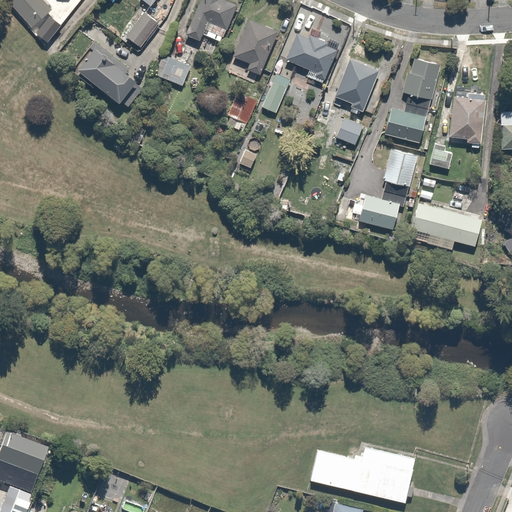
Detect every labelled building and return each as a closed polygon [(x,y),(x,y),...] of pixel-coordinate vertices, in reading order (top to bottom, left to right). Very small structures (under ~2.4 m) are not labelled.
[(46,0),(40,0),(29,10),(47,30),(62,18),(46,0)] [(66,15),(77,2),(75,0),(62,0),(57,7),(66,15)] [(161,7),(149,0),(137,0),(133,8),(153,20),(161,7)] [(217,0),(195,0),(179,38),(195,46),(198,40),(216,49),(233,10),(217,3),(217,0)] [(136,19),(120,45),(137,55),(153,29),(136,19)] [(276,38),(242,24),(226,62),(246,70),(243,78),(257,83),(276,38)] [(317,92),(334,52),(321,46),(324,41),(305,33),(303,37),(291,31),(276,66),(302,77),(299,84),(317,92)] [(145,87),(92,50),(72,79),(125,116),(145,87)] [(185,68),(162,60),(154,82),(178,90),(185,68)] [(415,152),(433,67),(401,60),(392,103),(398,104),(396,116),(383,113),(376,143),(415,152)] [(376,73),(342,61),(327,105),(344,111),(343,116),(358,121),(376,73)] [(266,82),(254,114),(271,120),(283,87),(266,82)] [(475,158),(479,94),(467,94),(467,100),(453,99),(443,99),(440,145),(459,147),(459,154),(467,155),(467,158),(475,158)] [(251,104),(232,99),(226,122),(245,127),(251,104)] [(511,120),(510,120),(510,115),(493,116),(493,127),(495,157),(511,156),(511,120)] [(356,133),(338,125),(329,146),(348,154),(356,133)] [(430,151),(421,150),(419,172),(441,174),(443,157),(430,155),(430,151)] [(255,158),(242,153),(237,168),(249,173),(255,158)] [(409,161),(381,156),(375,188),(377,188),(374,205),(400,210),(409,161)] [(437,178),(423,175),(421,184),(435,187),(437,178)] [(357,202),(352,228),(385,235),(390,209),(357,202)] [(474,225),(408,209),(402,237),(422,242),(419,251),(442,257),(444,248),(467,253),(474,225)] [(45,451),(2,436),(0,441),(0,486),(29,496),(45,451)] [(316,451),(309,482),(407,502),(414,471),(316,451)] [(24,511),(29,501),(4,491),(0,502),(0,511),(24,511)] [(334,502),(331,511),(362,511),(363,509),(334,502)]
